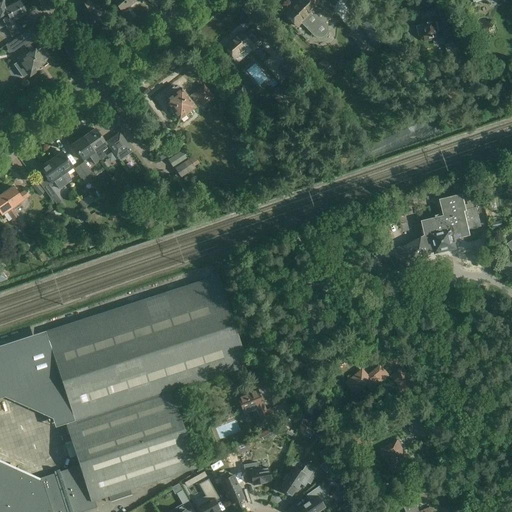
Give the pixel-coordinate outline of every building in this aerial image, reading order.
[(0,19),(2,18),(23,7),(19,0),(5,8),(2,1),(0,2),(0,19)] [(104,8),(99,0),(86,0),(87,2),(78,7),(82,16),(87,26),(100,20),(96,12),(104,8)] [(113,0),(113,1),(122,12),(137,0),(113,0)] [(325,23),(329,19),(330,19),(334,12),(320,5),(321,4),(317,0),(300,0),(285,15),(297,28),(301,23),(314,36),(316,37),(318,37),(319,38),(320,37),(322,37),(323,37),(324,36),(325,35),(326,34),(327,32),(327,31),(328,29),(328,28),(327,27),(327,25),(326,24),(325,23)] [(0,19),(0,29),(6,26),(11,37),(20,32),(13,21),(26,14),(23,7),(2,18),(0,19)] [(425,41),(433,40),(434,46),(445,43),(439,17),(437,17),(435,11),(421,14),(425,33),(423,34),(421,36),(421,39),(425,41)] [(375,25),(358,33),(362,43),(380,34),(375,25)] [(242,32),(225,47),(234,58),(249,45),(253,50),(263,42),(252,30),(245,36),(242,32)] [(14,52),(20,48),(30,41),(24,32),(6,46),(7,47),(8,53),(14,52)] [(454,42),(445,44),(448,57),(449,57),(450,61),(457,59),(456,55),(457,55),(454,42)] [(17,61),(27,75),(52,58),(42,44),(17,61)] [(318,86),(335,72),(324,59),(307,73),(318,86)] [(278,70),(288,81),(294,76),(285,65),(278,70)] [(166,100),(166,101),(179,118),(195,106),(200,102),(203,106),(214,97),(203,83),(192,92),(193,93),(188,97),(182,89),(181,89),(179,86),(175,89),(174,87),(167,93),(168,94),(164,97),(166,100)] [(244,102),(251,96),(242,87),(236,92),(244,102)] [(279,90),(271,97),(282,109),(289,102),(279,90)] [(95,129),(84,137),(100,160),(105,157),(99,148),(106,144),(95,129)] [(119,134),(107,142),(116,155),(129,147),(119,134)] [(83,160),(88,156),(94,164),(100,160),(84,137),(72,145),(83,160)] [(170,160),(175,167),(188,158),(183,151),(170,160)] [(62,153),(51,161),(67,184),(71,181),(68,174),(66,172),(73,167),(62,153)] [(182,177),(197,168),(195,165),(191,158),(176,168),(182,177)] [(50,183),(53,181),(59,189),(67,184),(51,161),(40,169),(50,183)] [(84,162),(79,166),(86,177),(92,173),(84,162)] [(86,177),(79,166),(74,169),(81,180),(82,179),(86,184),(90,181),(86,177)] [(461,184),(464,184),(466,196),(475,195),(473,183),(475,182),(474,175),(460,177),(461,184)] [(32,187),(40,196),(45,192),(37,183),(32,187)] [(13,187),(2,194),(14,210),(21,206),(19,203),(28,197),(24,191),(18,195),(13,187)] [(44,190),(52,201),(57,197),(49,187),(44,190)] [(86,189),(80,194),(84,198),(90,194),(86,189)] [(13,220),(14,219),(18,216),(14,210),(2,194),(0,195),(0,213),(1,215),(7,211),(13,220)] [(400,249),(399,247),(390,252),(399,270),(430,254),(429,253),(435,251),(436,253),(456,248),(454,239),(471,235),(469,228),(482,225),(477,206),(466,209),(463,194),(440,199),(444,215),(422,221),(425,237),(400,249)] [(396,202),(399,216),(408,214),(405,200),(396,202)] [(48,225),(57,219),(57,218),(61,215),(57,209),(53,212),(52,212),(43,218),(48,225)] [(0,282),(8,280),(3,272),(0,272),(0,282)] [(0,511),(83,511),(97,508),(95,501),(194,469),(170,391),(247,367),(221,285),(0,356),(0,398),(60,379),(73,420),(63,423),(76,464),(38,476),(37,478),(0,460),(0,511)] [(380,366),(367,377),(362,371),(348,384),(356,393),(366,385),(371,390),(389,375),(380,366)] [(417,385),(411,378),(400,387),(407,394),(417,385)] [(269,409),(264,411),(255,389),(249,392),(250,393),(237,398),(239,404),(238,404),(242,413),(256,408),(262,423),(273,419),(269,409)] [(415,420),(422,417),(417,406),(410,410),(415,420)] [(398,441),(380,450),(383,457),(385,456),(393,472),(409,464),(398,441)] [(461,457),(458,446),(449,448),(451,459),(461,457)] [(242,472),(238,460),(232,462),(235,474),(242,472)] [(258,470),(257,463),(243,465),(246,482),(247,482),(246,480),(252,479),(253,485),(270,482),(268,468),(258,470)] [(288,493),(292,496),(300,483),(305,487),(315,472),(305,466),(301,472),(294,467),(288,475),(287,474),(283,480),(284,481),(280,488),(282,489),(281,491),(287,495),(288,493)] [(198,481),(207,476),(204,471),(196,476),(198,481)] [(244,498),(234,476),(221,481),(231,504),(244,498)] [(310,500),(296,510),(297,511),(318,511),(325,508),(320,500),(326,496),(319,486),(305,496),(307,495),(310,500)] [(188,501),(182,490),(176,494),(182,504),(188,501)] [(210,496),(201,502),(206,511),(208,511),(218,506),(210,496)] [(419,511),(415,502),(404,507),(405,511),(419,511)]
